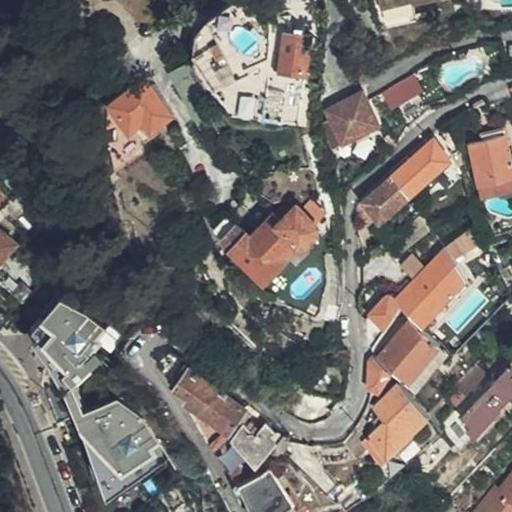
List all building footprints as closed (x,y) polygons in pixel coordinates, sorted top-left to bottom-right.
[(257,7),(251,0),(240,0),(226,9),(213,18),(220,37),(239,75),(250,64),(271,54),(272,18),(257,7)] [(433,0),(377,0),(378,3),(381,12),(411,5),(433,0)] [(415,25),(411,5),(381,12),(378,3),(370,5),(377,34),(415,25)] [(305,119),(310,71),(309,70),(314,33),(291,31),(287,68),(280,68),(278,88),(275,116),(305,119)] [(206,131),(216,126),(207,98),(210,95),(191,65),(173,74),(206,131)] [(387,91),(407,125),(427,113),(407,79),(387,91)] [(168,113),(153,92),(138,101),(130,91),(115,101),(132,126),(147,117),(152,123),(168,113)] [(364,93),(329,110),(345,142),(381,125),(369,101),(364,93)] [(483,141),(506,135),(504,130),(482,136),(483,141)] [(483,141),(469,144),(482,197),(511,190),(511,160),(506,135),(483,141)] [(394,177),(408,196),(451,159),(435,140),(394,177)] [(380,221),(408,196),(394,177),(364,203),(369,207),(377,218),(380,221)] [(0,186),(0,204),(8,192),(0,186)] [(308,241),(319,232),(320,222),(302,202),(279,223),(273,217),(252,235),(231,213),(219,226),(267,278),(290,255),(287,252),(299,241),(308,241)] [(369,207),(364,203),(356,210),(355,216),(357,218),(369,207)] [(369,207),(357,218),(366,228),(377,218),(369,207)] [(0,262),(16,245),(0,230),(0,262)] [(473,231),(444,249),(454,259),(479,243),(473,231)] [(368,315),(384,330),(401,306),(422,326),(432,317),(440,308),(468,280),(454,259),(444,249),(396,298),(391,295),(383,297),(368,315)] [(0,282),(23,304),(36,289),(6,263),(0,269),(0,282)] [(440,308),(432,317),(439,324),(448,317),(440,308)] [(418,390),(450,354),(440,347),(409,320),(379,357),(418,390)] [(29,321),(9,343),(19,355),(40,333),(29,321)] [(163,362),(177,382),(179,380),(194,391),(190,396),(231,426),(246,406),(233,393),(174,350),(162,359),(163,362)] [(390,374),(373,356),(372,384),(378,387),(390,374)] [(511,396),(511,365),(462,415),(477,429),(511,396)] [(429,417),(427,415),(401,386),(379,405),(383,410),(390,417),(381,426),(373,434),(390,452),(429,417)] [(80,419),(127,401),(122,395),(88,407),(78,387),(68,390),(80,419)] [(390,417),(383,410),(375,418),(381,426),(390,417)] [(235,434),(256,458),(260,462),(288,429),(281,425),(278,429),(268,420),(258,431),(246,422),(235,434)] [(135,484),(152,472),(159,466),(142,445),(137,449),(120,461),(135,484)] [(252,511),(277,511),(290,504),(295,500),(273,466),(237,482),(252,511)] [(511,511),(511,477),(500,491),(495,487),(473,510),(475,511),(511,511)] [(347,507),(338,511),(358,511),(362,506),(357,500),(347,507)]
